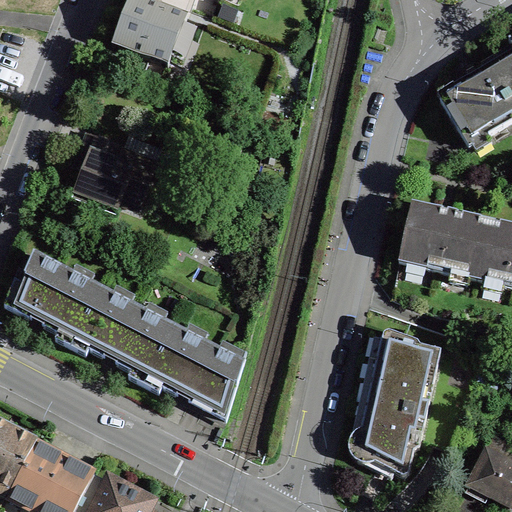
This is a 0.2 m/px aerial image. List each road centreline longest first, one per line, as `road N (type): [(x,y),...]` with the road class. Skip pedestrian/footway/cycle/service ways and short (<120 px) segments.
road 1 (residential): [(289,511),(412,42),(485,0)]
road 2 (tertiary): [(275,511),(0,365)]
road 3 (residential): [(87,0),(0,231)]
